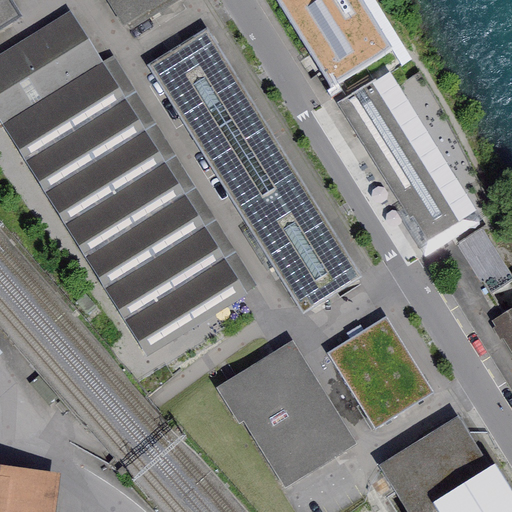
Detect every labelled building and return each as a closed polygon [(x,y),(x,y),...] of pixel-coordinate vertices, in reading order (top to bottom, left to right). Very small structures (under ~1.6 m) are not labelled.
[(0,0),(0,27),(17,17),(6,0),(0,0)] [(132,28),(177,0),(111,0),(125,22),(127,20),(132,28)] [(275,0),(331,89),(392,51),(360,0),(275,0)] [(69,18),(0,60),(0,111),(149,351),(254,286),(113,60),(100,68),(69,18)] [(300,313),(355,280),(207,37),(152,70),(300,313)] [(374,79),(340,101),(429,242),(463,221),(374,79)] [(511,284),(510,282),(511,280),(511,277),(481,229),(458,243),(506,319),(511,316),(511,315),(511,284)] [(511,347),(511,315),(511,316),(506,319),(497,325),(511,347)] [(378,427),(430,395),(384,320),(331,353),(378,427)] [(287,484),(339,452),(279,355),(222,390),(241,420),(245,417),(287,484)] [(511,511),(511,501),(494,473),(490,475),(457,423),(384,468),(412,511),(511,511)] [(0,511),(36,511),(40,485),(0,479),(0,511)]
